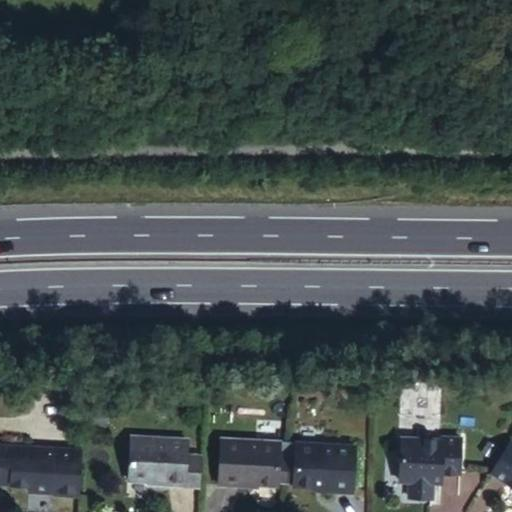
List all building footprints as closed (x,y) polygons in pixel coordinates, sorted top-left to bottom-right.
[(163,478),(185,479),(186,449),(187,434),(130,431),(128,473),(148,475),(163,476),(163,478)] [(285,477),(287,452),(278,451),(279,436),(220,432),(217,479),(241,480),(241,478),(256,479),(277,480),(277,476),(285,477)] [(460,470),(462,434),(443,433),(443,436),(403,433),(401,474),(410,474),(409,494),(432,495),(433,479),(433,471),(442,472),(442,469),(460,470)] [(511,436),(492,468),(511,480),(511,436)] [(356,441),(296,437),(293,481),(314,483),(330,484),(330,486),(353,488),(356,441)] [(78,489),(81,443),(0,438),(0,476),(28,478),(28,484),(52,485),(51,487),(78,489)] [(200,480),(201,449),(186,449),(185,479),(200,480)] [(433,471),(433,479),(441,479),(442,472),(433,471)]
